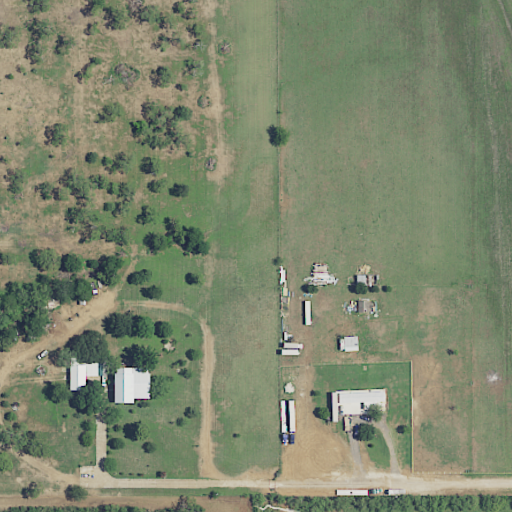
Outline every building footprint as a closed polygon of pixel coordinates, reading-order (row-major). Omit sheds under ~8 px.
[(358,312),(373,312),(373,301),(358,301),(358,312)] [(343,351),(358,350),(357,337),(343,337),(343,351)] [(69,364),(70,390),(86,390),(85,376),(98,375),(98,363),(69,364)] [(150,399),(149,367),(113,368),(113,403),(133,403),(133,399),(150,399)] [(384,391),(338,393),(339,404),(344,403),(344,415),(360,414),(360,403),(384,402),(384,391)]
